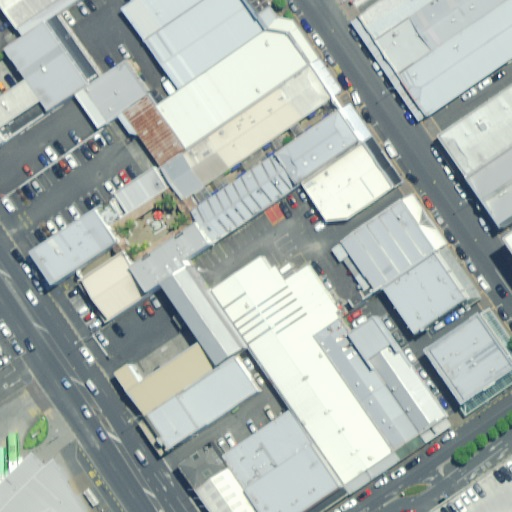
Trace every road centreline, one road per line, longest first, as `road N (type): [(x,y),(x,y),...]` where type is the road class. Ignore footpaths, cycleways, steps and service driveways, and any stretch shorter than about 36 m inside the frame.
road 1 (residential): [(311,0),(511,292)]
road 2 (secondary): [(0,268),(166,511)]
road 3 (tertiary): [(511,421),(380,511)]
